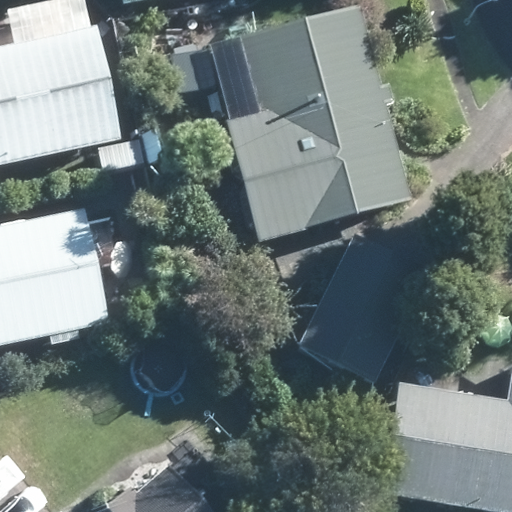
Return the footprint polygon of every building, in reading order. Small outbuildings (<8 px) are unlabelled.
[(407,160),(401,140),(366,8),(248,40),(256,68),(259,80),(268,114),(245,120),(235,123),(266,240),(342,219),(418,198),(407,160)] [(0,168),(0,167),(102,145),(128,140),(104,27),(0,49),(0,198),(6,197),(4,183),(0,168)] [(169,160),(167,148),(164,132),(146,136),(151,164),(169,160)] [(107,172),(140,165),(136,144),(103,150),(107,172)] [(0,347),(98,327),(113,325),(90,212),(4,229),(0,230),(0,347)] [(437,271),(379,242),(359,233),(356,237),(351,249),(314,324),(305,338),(303,343),(336,360),(381,383),(437,271)] [(511,511),(511,401),(406,385),(389,494),(505,511),(511,511)] [(218,511),(180,466),(145,495),(137,486),(107,511),(218,511)]
